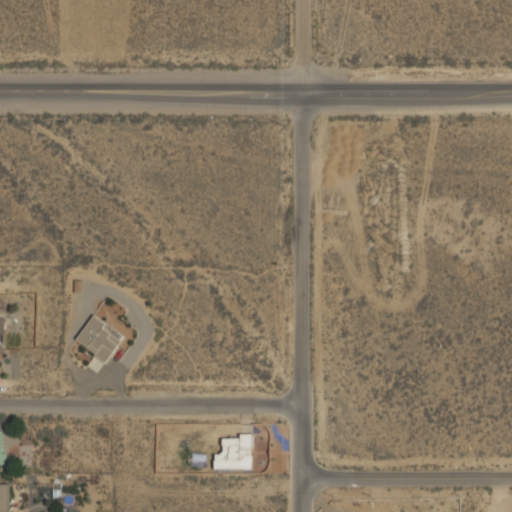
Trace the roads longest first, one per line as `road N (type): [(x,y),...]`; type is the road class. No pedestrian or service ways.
road 1 (secondary): [(0,91),(511,91)]
road 2 (residential): [(301,511),(301,92)]
road 3 (residential): [(0,405),(301,405)]
road 4 (tertiary): [(301,479),(511,478)]
